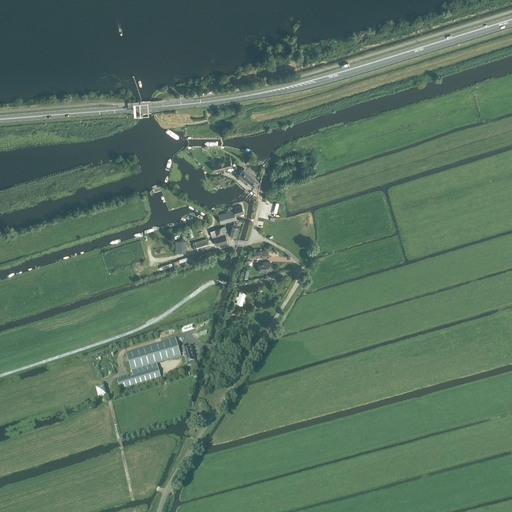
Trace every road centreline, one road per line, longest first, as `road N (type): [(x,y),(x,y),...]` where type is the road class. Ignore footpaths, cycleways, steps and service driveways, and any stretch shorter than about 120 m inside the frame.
road 1 (primary): [(0,119),(256,94),(511,20)]
road 2 (unclassified): [(262,189),(254,232),(296,259),(300,272),(158,511)]
